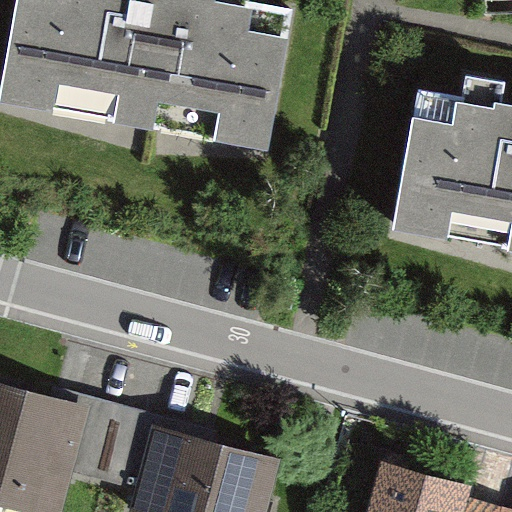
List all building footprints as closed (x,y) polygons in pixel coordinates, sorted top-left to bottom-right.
[(273,0),(33,0),(13,102),(278,155),(308,7),(273,0)] [(511,110),(430,97),(407,236),(511,253),(511,110)] [(69,511),(94,402),(0,381),(0,505),(31,511),(69,511)] [(269,511),(283,457),(157,426),(135,511),(269,511)] [(511,511),(511,510),(380,479),(371,511),(511,511)]
